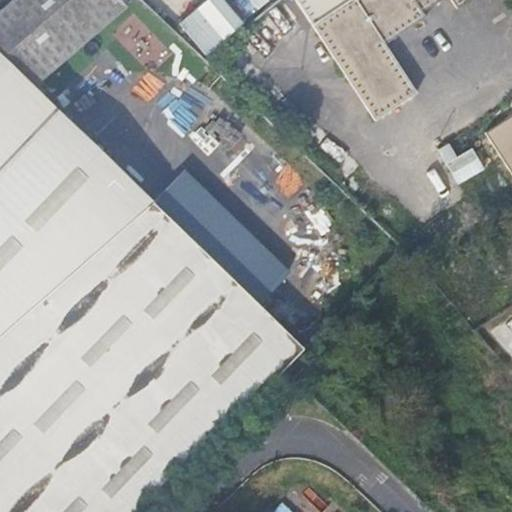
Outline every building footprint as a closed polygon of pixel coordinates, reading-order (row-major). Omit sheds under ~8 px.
[(12,0),(0,12),(0,56),(30,84),(37,78),(126,7),(120,0),(12,0)] [(201,56),(260,8),(253,0),(246,0),(192,44),(201,56)] [(294,0),(312,27),(352,0),(294,0)] [(352,0),(312,27),(375,122),(417,94),(385,46),(426,18),(423,13),(442,0),(449,0),(456,10),(471,0),(352,0)] [(151,511),(308,347),(30,84),(0,56),(0,511),(151,511)] [(511,121),(490,135),(511,170),(511,121)] [(276,201),(270,214),(288,221),(293,207),(276,201)] [(282,502),(293,511),(334,511),(301,482),(282,502)]
